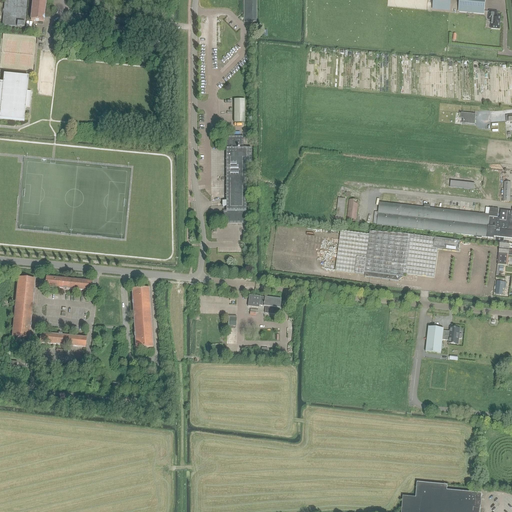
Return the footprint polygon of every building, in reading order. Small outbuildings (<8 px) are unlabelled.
[(4,0),(2,26),(24,28),(24,27),(25,27),(25,25),(24,25),(26,0),(4,0)] [(32,0),(31,20),(43,22),(45,0),(32,0)] [(256,22),(255,0),(243,0),(244,22),(256,22)] [(450,0),(433,0),(433,9),(449,10),(450,0)] [(484,0),(460,0),(459,11),(483,13),(484,0)] [(492,20),(491,28),(499,29),(499,24),(500,24),(500,21),(500,16),(496,16),(497,12),(490,11),(489,20),(492,20)] [(0,110),(0,111),(0,112),(0,118),(24,121),(25,107),(30,107),(31,92),(27,91),(28,77),(4,75),(3,82),(0,82),(0,110)] [(234,122),(244,122),(245,122),(245,100),(234,100),(234,122)] [(461,113),(460,118),(463,118),(462,123),(475,125),(476,114),(461,113)] [(222,207),(226,207),(226,211),(223,211),(223,223),(246,223),(246,197),(246,169),(246,168),(246,162),(251,162),(251,148),(246,148),(243,148),(243,137),(237,137),(236,137),(233,137),(230,137),(223,137),(223,148),(226,148),(226,149),(226,175),(226,198),(226,201),(222,201),(222,202),(222,204),(222,206),(222,207)] [(450,181),(450,188),(474,190),(475,184),(450,181)] [(341,215),(341,218),(344,218),(346,199),(339,198),(337,215),(341,215)] [(356,223),(358,200),(349,199),(346,221),(356,223)] [(374,212),(373,224),(377,225),(476,236),(476,237),(482,238),(482,237),(487,237),(487,238),(494,239),(494,236),(511,238),(511,211),(501,210),(500,218),(498,217),(499,209),(490,208),(489,215),(479,214),(380,203),(378,212),(374,212)] [(420,237),(415,275),(434,277),(435,277),(438,249),(459,251),(460,241),(434,238),(420,237)] [(510,243),(500,242),(499,255),(509,256),(510,243)] [(509,256),(499,255),(498,265),(508,266),(509,256)] [(46,277),(46,282),(45,287),(91,291),(92,282),(46,277)] [(29,338),(33,294),(35,280),(18,278),(12,337),(29,338)] [(497,281),(496,294),(503,295),(503,288),(504,282),(497,281)] [(153,347),(149,288),(132,290),(133,301),(132,301),(132,304),(133,304),(135,334),(134,334),(134,337),(135,337),(136,348),(153,347)] [(279,315),(281,300),(281,299),(254,296),(249,295),(248,306),(259,308),(259,306),(265,306),(264,313),(279,315)] [(428,327),(425,352),(441,354),(442,340),(449,341),(448,344),(458,345),(459,339),(461,339),(462,338),(462,336),(461,335),(459,334),(460,329),(451,328),(450,328),(450,332),(449,335),(443,334),(443,331),(444,329),(432,327),(428,327)] [(40,343),(83,347),(85,348),(86,338),(61,336),(41,334),(40,343)] [(480,511),(482,494),(447,490),(447,485),(417,482),(416,498),(403,496),(401,511),(480,511)]
